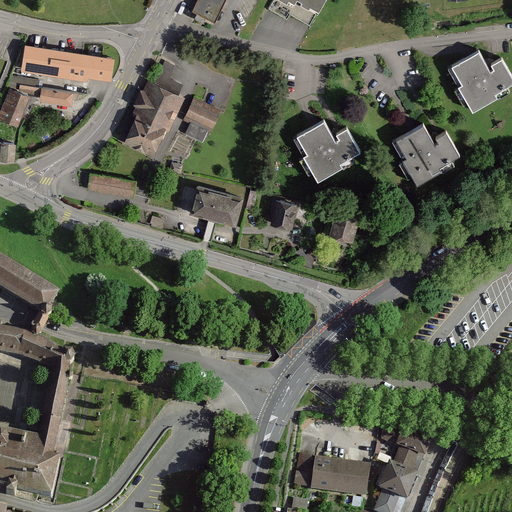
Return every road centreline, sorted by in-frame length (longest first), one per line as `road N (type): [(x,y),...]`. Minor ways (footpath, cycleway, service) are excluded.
road 1 (tertiary): [(22,193),(66,217),(314,289),(352,317)]
road 2 (residential): [(219,42),(325,61),(511,34)]
road 3 (residential): [(60,329),(285,390)]
road 4 (residential): [(511,403),(307,361)]
road 5 (tertiary): [(144,43),(106,119),(22,193)]
road 6 (primary): [(511,216),(352,317)]
road 7 (residential): [(0,16),(144,43)]
road 8 (primary): [(285,390),(249,511)]
